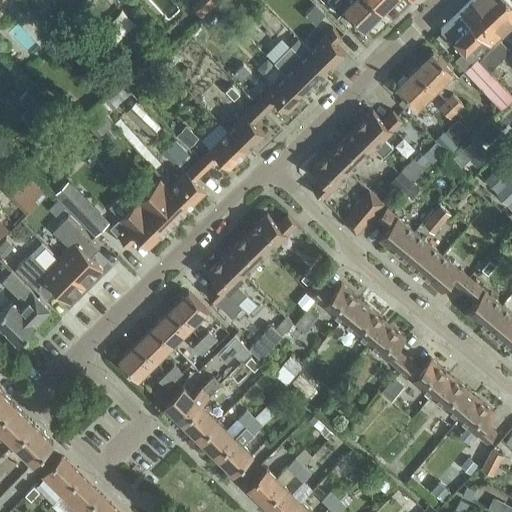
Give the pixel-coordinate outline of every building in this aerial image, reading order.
[(28,0),(38,9),(39,8),(46,16),(59,4),(54,0),(28,0)] [(67,0),(65,2),(78,15),(94,0),(67,0)] [(335,0),(344,8),(350,14),(364,28),(382,10),(371,0),(335,0)] [(371,0),(382,10),(391,2),(392,3),(395,0),(371,0)] [(511,0),(470,0),(441,28),(455,42),(463,52),(470,45),(478,54),(510,25),(511,22),(511,0)] [(316,2),(306,12),(316,23),(326,12),(316,2)] [(334,25),(310,50),(328,69),(346,52),(335,41),(343,34),(334,25)] [(511,29),(480,60),(490,70),(511,49),(511,29)] [(274,59),(274,60),(286,72),(286,73),(305,92),(308,89),(328,69),(309,50),(297,37),(290,44),(277,57),(276,57),(274,59)] [(119,48),(95,69),(108,84),(132,63),(119,48)] [(433,50),(415,68),(435,88),(453,70),(433,50)] [(228,67),(243,82),(256,69),(241,53),(228,67)] [(155,56),(146,65),(154,73),(162,64),(155,56)] [(478,58),(465,69),(500,106),(511,95),(511,93),(490,70),(480,60),(478,58)] [(435,88),(415,68),(397,86),(417,106),(435,88)] [(286,73),(257,101),(265,110),(277,98),(287,109),(305,92),(286,73)] [(231,85),(226,89),(235,98),(240,93),(232,84),(231,85)] [(19,99),(29,108),(20,117),(44,141),(61,123),(28,90),(19,99)] [(453,92),(446,99),(457,111),(464,104),(453,92)] [(457,111),(446,99),(439,106),(451,118),(457,111)] [(136,100),(127,110),(153,136),(163,126),(136,100)] [(257,101),(228,130),(247,148),(264,132),(254,121),(265,110),(257,101)] [(96,103),(81,115),(98,136),(113,124),(96,103)] [(373,109),(355,126),(374,146),(383,155),(393,146),(384,137),(402,119),(393,109),(383,119),(373,109)] [(186,123),(175,135),(187,147),(199,136),(186,123)] [(355,126),(331,150),(350,170),(374,146),(355,126)] [(212,146),(201,156),(209,165),(219,155),(230,166),(247,148),(228,130),(212,146)] [(436,138),(450,152),(458,144),(444,130),(436,138)] [(475,135),(454,155),(462,164),(470,157),(483,144),(475,135)] [(165,151),(178,164),(189,153),(176,140),(165,151)] [(435,140),(424,151),(432,160),(444,149),(435,140)] [(331,150),(313,168),(323,178),(313,188),(322,197),(350,170),(331,150)] [(511,151),(486,177),(498,190),(511,175),(511,151)] [(399,171),(412,183),(426,168),(413,156),(399,171)] [(199,158),(170,187),(189,206),(206,189),(196,178),(208,166),(199,158)] [(399,171),(392,179),(396,184),(403,189),(405,191),(405,190),(412,183),(399,171)] [(189,206),(160,177),(137,199),(165,229),(189,206)] [(511,177),(497,192),(508,203),(511,199),(511,177)] [(69,179),(54,193),(95,234),(106,223),(109,220),(69,179)] [(396,184),(388,193),(395,198),(403,189),(396,184)] [(344,219),(357,232),(383,202),(370,189),(344,219)] [(148,246),(165,229),(137,199),(133,196),(109,220),(106,223),(115,232),(128,245),(138,235),(148,246)] [(423,224),(435,233),(452,213),(441,203),(423,224)] [(380,236),(399,253),(416,232),(386,207),(379,216),(389,225),(380,236)] [(267,212),(249,230),(268,250),(297,222),(288,213),(278,223),(267,212)] [(68,214),(53,229),(70,246),(58,257),(86,285),(103,268),(90,255),(100,245),(68,214)] [(249,230),(225,253),(225,254),(244,273),(268,250),(249,230)] [(416,232),(399,253),(422,272),(440,251),(416,232)] [(6,239),(0,245),(0,253),(3,256),(13,245),(6,239)] [(452,277),(464,288),(472,278),(440,251),(422,272),(442,288),(452,277)] [(31,252),(15,267),(47,299),(57,289),(70,301),(86,285),(58,257),(58,258),(47,268),(31,252)] [(244,273),(225,254),(208,271),(218,282),(208,292),(232,316),(243,306),(239,301),(247,293),(236,281),(244,273)] [(490,259),(482,268),(488,273),(496,264),(490,259)] [(0,311),(0,323),(18,342),(36,324),(36,323),(50,309),(11,269),(2,279),(20,296),(14,302),(11,299),(8,303),(0,311)] [(310,269),(301,278),(307,283),(315,274),(310,269)] [(255,283),(266,293),(277,282),(267,271),(255,283)] [(467,309),(487,326),(504,305),(472,278),(464,288),(477,298),(467,309)] [(311,296),(344,322),(362,300),(341,282),(331,293),(321,284),(311,296)] [(188,290),(171,307),(190,326),(207,309),(189,290),(188,290)] [(344,322),(365,340),(384,318),(362,300),(344,322)] [(511,311),(504,305),(487,326),(510,346),(511,342),(511,311)] [(171,307),(154,324),(172,342),(172,343),(190,326),(171,307)] [(295,324),(305,332),(318,317),(308,309),(295,324)] [(250,348),(261,359),(293,322),(285,315),(275,327),(270,323),(250,348)] [(365,340),(399,368),(408,358),(396,347),(405,336),(384,318),(365,340)] [(154,324),(137,341),(155,360),(163,352),(163,351),(172,342),(154,324)] [(209,330),(201,338),(210,347),(218,339),(209,330)] [(235,353),(241,359),(250,350),(235,333),(216,352),(226,362),(235,353)] [(210,347),(201,338),(193,346),(201,355),(210,347)] [(137,341),(119,358),(138,377),(155,360),(137,341)] [(250,350),(241,359),(242,361),(243,360),(254,372),(263,363),(250,350)] [(399,368),(434,397),(452,375),(430,357),(421,369),(408,358),(399,368)] [(287,385),(293,379),(298,372),(285,361),(274,374),(287,385)] [(174,364),(166,371),(174,379),(181,373),(182,372),(174,364)] [(166,371),(159,379),(167,387),(174,379),(166,371)] [(300,373),(292,381),(308,397),(316,388),(300,373)] [(165,404),(182,421),(201,402),(220,383),(219,382),(212,375),(193,395),(183,385),(165,404)] [(434,397),(455,414),(473,393),(452,375),(434,397)] [(393,376),(381,392),(393,401),(405,385),(393,376)] [(0,417),(14,403),(0,388),(0,417)] [(474,393),(456,414),(488,441),(496,432),(485,423),(495,411),(474,393)] [(351,406),(360,414),(369,404),(360,396),(351,406)] [(201,402),(182,421),(200,438),(218,419),(201,402)] [(0,417),(0,427),(14,442),(34,422),(14,403),(0,417)] [(247,408),(238,417),(246,425),(255,416),(247,408)] [(235,436),(217,455),(234,472),(235,472),(253,453),(243,444),(263,424),(255,416),(246,425),(235,436)] [(429,429),(439,437),(447,426),(438,418),(429,429)] [(218,419),(200,438),(217,455),(235,436),(218,419)] [(14,442),(34,462),(51,445),(54,441),(34,421),(34,422),(14,442)] [(315,435),(324,443),(334,432),(325,424),(315,435)] [(481,469),(492,474),(502,454),(492,449),(481,469)] [(61,456),(43,475),(62,494),(82,475),(62,455),(61,456)] [(302,462),(294,470),(305,480),(312,472),(302,462)] [(248,485),(266,503),(284,484),(266,466),(248,485)] [(83,511),(101,494),(82,475),(62,494),(53,505),(59,511),(83,511)] [(34,484),(26,492),(32,498),(40,489),(34,484)] [(284,484),(266,503),(275,511),(290,511),(301,501),(284,484)] [(462,494),(471,498),(476,488),(467,484),(462,494)] [(321,497),(330,506),(339,497),(330,488),(321,497)] [(119,511),(101,494),(83,511),(119,511)] [(339,497),(330,506),(335,511),(338,511),(346,505),(339,497)] [(456,507),(464,511),(469,502),(460,497),(456,507)] [(313,511),(301,501),(290,511),(313,511)]
